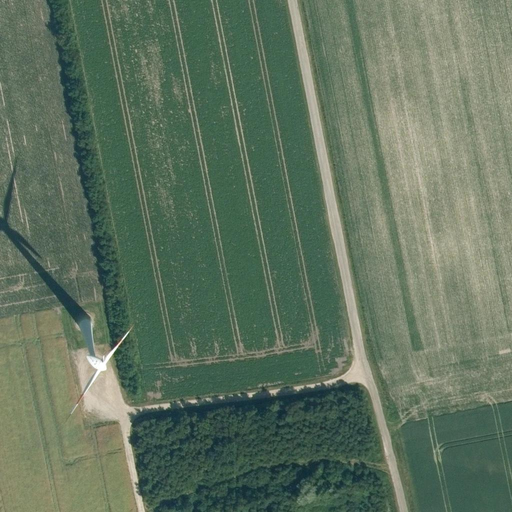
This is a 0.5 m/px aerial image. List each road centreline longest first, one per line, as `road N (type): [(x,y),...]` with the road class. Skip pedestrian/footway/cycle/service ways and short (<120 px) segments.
road 1 (track): [(97,376),(127,416),(137,407),(332,385),(354,372),(358,354),(289,0)]
road 2 (track): [(161,511),(203,483),(276,463),(335,456),(393,469)]
road 3 (track): [(358,354),(402,511)]
